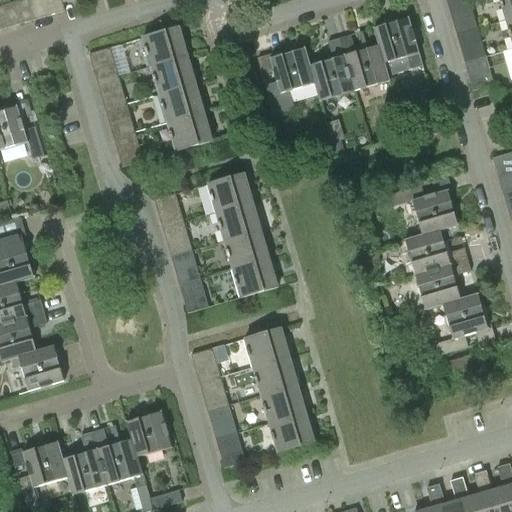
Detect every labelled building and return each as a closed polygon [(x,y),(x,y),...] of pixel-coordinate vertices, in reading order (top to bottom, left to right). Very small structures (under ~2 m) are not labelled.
[(25,0),(2,7),(8,28),(36,20),(30,0),(25,0)] [(30,0),(36,20),(65,12),(63,4),(61,0),(30,0)] [(469,0),(448,7),(456,35),(463,33),(478,29),(469,0)] [(511,0),(500,0),(506,20),(511,18),(511,0)] [(385,65),(386,64),(407,58),(411,70),(423,67),(419,54),(420,54),(409,18),(374,28),(379,46),(385,65)] [(151,68),(188,57),(179,28),(143,39),(151,68)] [(478,29),(463,33),(456,35),(464,63),(486,57),(478,29)] [(386,64),(385,65),(379,46),(356,53),(351,36),(339,39),(355,92),(391,81),(386,64)] [(355,92),(339,39),(328,42),(333,60),(311,66),(310,66),(315,85),(320,102),(355,92)] [(98,83),(119,77),(110,48),(89,54),(98,83)] [(315,85),(310,66),(311,66),(306,49),(270,59),(277,83),(265,86),(274,116),(295,110),(290,92),(315,85)] [(188,57),(151,68),(159,95),(196,85),(188,57)] [(486,57),(464,63),(473,91),(494,85),(486,57)] [(119,77),(98,83),(106,111),(127,105),(119,77)] [(196,85),(159,95),(168,124),(204,113),(196,85)] [(426,98),(397,107),(399,113),(399,114),(400,113),(401,118),(429,110),(426,98)] [(127,105),(106,111),(114,139),(135,133),(127,105)] [(0,151),(28,144),(33,161),(44,158),(35,128),(25,131),(18,107),(0,111),(0,151)] [(204,113),(168,124),(176,152),(212,142),(204,113)] [(386,117),(388,122),(401,118),(400,113),(399,114),(399,113),(386,117)] [(135,133),(114,139),(122,168),(143,162),(135,133)] [(342,142),(332,145),(336,157),(345,154),(342,142)] [(503,194),(511,191),(511,152),(493,158),(503,194)] [(216,214),(253,203),(245,175),(208,185),(216,214)] [(422,236),(441,231),(441,232),(458,227),(448,191),(424,198),(420,187),(391,195),(395,207),(412,202),(422,236)] [(511,191),(503,194),(511,222),(511,221),(511,191)] [(163,230),(184,223),(176,194),(155,201),(163,230)] [(253,203),(216,214),(225,242),(261,231),(253,203)] [(171,258),(193,251),(184,223),(163,230),(171,258)] [(261,231),(225,242),(233,270),(270,259),(261,231)] [(415,276),(468,261),(465,249),(448,254),(441,232),(441,231),(422,236),(405,241),(415,276)] [(0,287),(17,283),(34,278),(24,243),(1,250),(0,247),(0,287)] [(381,264),(377,250),(369,252),(373,266),(381,264)] [(179,286),(201,280),(193,251),(171,258),(179,286)] [(270,259),(233,270),(241,299),(278,288),(270,259)] [(443,306),(442,306),(461,301),(461,300),(454,277),(471,272),(468,261),(415,276),(425,312),(443,306)] [(201,280),(179,286),(187,314),(209,308),(201,280)] [(0,324),(44,312),(41,301),(23,306),(17,283),(0,287),(0,324)] [(442,306),(443,306),(453,341),(435,346),(438,357),(468,348),(465,337),(488,330),(478,295),(461,300),(461,301),(442,306)] [(390,307),(385,309),(389,323),(394,321),(390,307)] [(19,358),(37,353),(37,352),(30,329),(47,324),(44,312),(0,324),(0,357),(2,364),(11,361),(19,359),(19,358)] [(253,368),(290,358),(281,329),(245,340),(253,368)] [(37,353),(19,358),(19,359),(11,361),(13,370),(22,368),(29,393),(64,382),(54,347),(37,352),(37,353)] [(199,384),(221,378),(212,349),(191,355),(199,384)] [(471,356),(450,362),(454,376),(475,369),(471,356)] [(290,358),(253,368),(261,397),(298,386),(290,358)] [(221,378),(199,384),(207,412),(229,406),(221,378)] [(298,386),(261,397),(269,425),(306,415),(298,386)] [(229,406),(207,412),(216,441),(237,435),(229,406)] [(137,459),(138,458),(173,448),(162,413),(127,423),(131,440),(132,440),(137,459)] [(306,415),(269,425),(277,454),(314,443),(306,415)] [(138,458),(137,459),(132,440),(131,440),(109,447),(104,430),(92,433),(108,486),(134,478),(137,489),(136,489),(136,490),(130,491),(136,511),(142,510),(142,511),(151,511),(153,511),(152,507),(151,507),(149,500),(146,486),(138,458)] [(108,486),(92,433),(81,436),(86,453),(63,460),(68,478),(68,479),(76,511),(79,511),(90,509),(85,492),(108,486)] [(237,435),(216,441),(224,469),(245,463),(237,435)] [(68,479),(68,478),(63,460),(58,442),(23,453),(30,476),(18,480),(27,509),(38,506),(36,500),(39,499),(36,488),(68,479)] [(497,469),(503,489),(492,492),(492,493),(484,495),(489,511),(511,511),(511,504),(507,489),(511,487),(511,473),(510,465),(497,469)] [(474,475),(479,496),(468,499),(469,500),(461,502),(463,511),(489,511),(484,495),(492,493),(492,492),(486,472),(474,475)] [(450,482),(456,502),(445,506),(437,509),(437,511),(463,511),(461,502),(469,500),(468,499),(463,479),(450,482)] [(427,489),(432,509),(423,511),(437,511),(437,509),(445,506),(439,486),(427,489)] [(179,491),(149,500),(151,507),(152,507),(153,511),(158,510),(182,503),(180,495),(179,491)]
